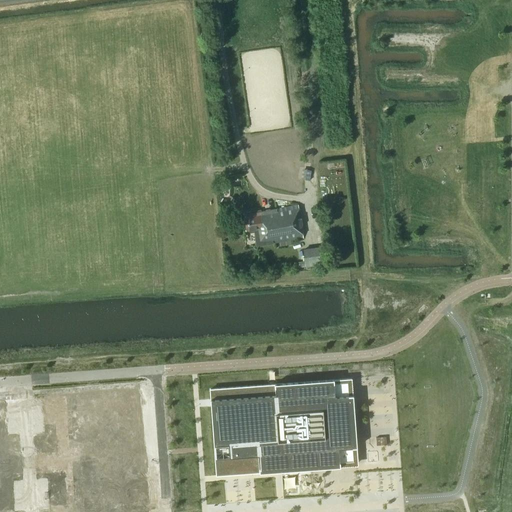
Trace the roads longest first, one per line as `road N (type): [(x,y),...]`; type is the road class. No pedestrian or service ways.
road 1 (residential): [(0,382),(165,369)]
road 2 (unknown): [(28,456),(163,452)]
